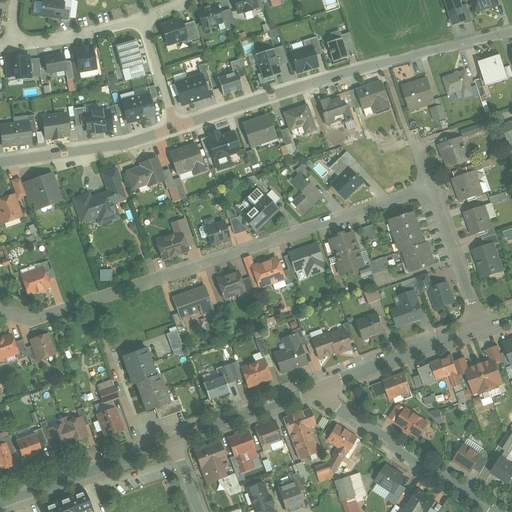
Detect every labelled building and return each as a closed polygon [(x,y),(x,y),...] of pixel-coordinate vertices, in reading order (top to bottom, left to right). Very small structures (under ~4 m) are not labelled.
[(233,0),(238,13),(244,11),(245,13),(252,11),(251,9),(257,7),(255,0),(233,0)] [(264,9),(261,0),(255,0),(257,7),(258,11),(264,9)] [(460,0),(443,0),(451,25),(465,21),(466,20),(462,6),(460,0)] [(472,0),(476,12),(498,5),(496,0),(472,0)] [(64,4),(43,1),(41,16),(61,19),(62,19),(64,7),(64,4)] [(467,4),(462,6),(466,20),(465,21),(466,23),(472,22),(467,4)] [(209,7),(204,8),(204,9),(205,9),(198,11),(203,28),(212,26),(214,27),(217,26),(218,24),(222,22),(219,13),(217,5),(210,7),(210,6),(209,7)] [(71,8),(64,7),(62,19),(61,19),(61,22),(69,23),(71,8)] [(231,9),(219,13),(222,22),(224,22),(227,29),(236,26),(231,9)] [(175,22),(168,24),(168,25),(162,27),(168,45),(187,39),(188,39),(183,25),(182,20),(175,22)] [(195,21),(183,25),(188,39),(187,39),(188,42),(200,38),(195,21)] [(271,31),(272,38),(280,37),(278,30),(271,31)] [(350,33),(340,36),(341,39),(342,38),(344,45),(353,43),(350,33)] [(317,37),(303,41),(306,49),(312,47),(315,57),(323,54),(317,37)] [(341,39),(328,43),(334,62),(348,58),(346,53),(344,45),(342,38),(341,39)] [(137,41),(116,46),(123,70),(129,69),(129,68),(143,65),(137,41)] [(353,43),(344,45),(346,53),(355,50),(353,43)] [(283,46),(273,49),(279,66),(288,63),(283,46)] [(87,47),(81,48),(81,49),(75,50),(77,62),(79,72),(80,72),(97,68),(93,47),(87,48),(87,47)] [(306,49),(291,53),(297,72),(304,70),(304,71),(311,69),(311,68),(318,66),(315,57),(312,47),(306,49)] [(273,49),(256,55),(262,74),(258,75),(261,84),(275,80),(273,74),(280,71),(279,66),(273,49)] [(323,54),(315,57),(318,66),(326,64),(323,54)] [(64,55),(45,58),(48,73),(66,70),(65,63),(64,55)] [(500,55),(478,62),(486,86),(508,78),(504,68),(500,55)] [(29,56),(6,58),(8,77),(16,76),(17,79),(31,78),(30,60),(29,56)] [(39,59),(30,60),(31,78),(41,77),(39,59)] [(243,59),(231,63),(233,70),(234,70),(235,73),(238,72),(240,78),(248,75),(243,59)] [(71,61),(65,63),(66,70),(68,80),(74,79),(71,63),(71,61)] [(77,62),(71,63),(74,79),(75,81),(81,80),(80,72),(79,72),(77,62)] [(210,81),(205,64),(199,66),(202,76),(205,83),(210,81)] [(143,65),(129,68),(129,69),(132,79),(146,76),(143,65)] [(233,70),(224,73),(225,76),(218,78),(224,96),(243,89),(240,78),(238,72),(235,73),(234,70),(233,70)] [(465,71),(444,78),(449,94),(461,90),(464,98),(473,95),(471,88),(465,71)] [(202,76),(189,80),(196,101),(207,97),(208,95),(205,83),(202,76)] [(487,95),(482,78),(475,81),(480,96),(480,97),(487,95)] [(189,80),(176,84),(179,96),(182,103),(184,104),(196,101),(189,80)] [(428,80),(414,84),(414,85),(403,89),(403,88),(402,88),(408,107),(425,102),(426,105),(435,102),(428,80)] [(381,82),(356,90),(362,107),(362,109),(363,109),(363,107),(374,103),(378,113),(389,109),(386,101),(387,101),(381,82)] [(176,84),(170,86),(173,98),(179,96),(176,84)] [(477,86),(471,88),(473,95),(474,98),(480,96),(477,86)] [(356,90),(356,89),(350,91),(355,107),(356,109),(362,107),(356,90)] [(350,91),(337,96),(336,97),(337,99),(340,98),(343,107),(348,105),(349,109),(355,107),(350,91)] [(149,94),(135,98),(141,119),(153,116),(154,113),(149,94)] [(135,98),(122,101),(127,121),(130,122),(141,119),(135,98)] [(337,99),(327,102),(326,99),(320,101),(324,113),(323,114),(326,125),(327,125),(326,122),(331,121),(332,123),(344,119),(346,123),(353,120),(349,109),(348,105),(343,107),(340,98),(337,99)] [(307,106),(286,113),(291,129),(304,125),(307,132),(316,129),(307,106)] [(447,117),(443,106),(436,109),(437,112),(440,120),(447,117)] [(76,127),(87,125),(85,115),(86,115),(85,108),(74,109),(76,127)] [(87,125),(88,133),(96,132),(96,134),(104,133),(104,131),(112,130),(109,111),(101,112),(101,111),(93,112),(93,114),(86,115),(85,115),(87,125)] [(67,114),(43,118),(46,139),(53,138),(53,140),(63,138),(63,136),(70,135),(67,114)] [(269,116),(244,125),(252,147),(277,138),(269,116)] [(29,122),(15,124),(17,145),(32,143),(30,134),(29,123),(29,122)] [(35,123),(29,123),(30,134),(37,133),(35,123)] [(0,126),(0,127),(1,132),(3,143),(3,147),(17,145),(15,124),(0,126)] [(476,128),(463,132),(466,139),(479,134),(476,128)] [(287,129),(281,131),(287,146),(293,144),(287,129)] [(209,140),(213,151),(220,170),(233,165),(233,164),(231,165),(227,156),(241,151),(234,133),(209,140)] [(208,136),(201,139),(207,154),(213,151),(209,140),(208,136)] [(459,139),(439,146),(442,154),(444,153),(449,168),(468,162),(463,149),(466,149),(465,147),(463,148),(459,139)] [(196,144),(171,153),(178,173),(194,168),(196,174),(206,171),(196,144)] [(255,150),(248,152),(253,167),(261,164),(255,150)] [(356,162),(347,152),(340,159),(349,168),(356,162)] [(157,157),(140,163),(141,167),(128,172),(134,188),(149,183),(150,186),(165,181),(166,180),(162,171),(157,157)] [(342,177),(333,186),(331,184),(330,185),(345,201),(364,183),(349,168),(340,159),(332,166),(342,177)] [(481,163),(467,168),(469,173),(475,171),(475,172),(484,169),(481,163)] [(312,175),(302,165),(296,170),(300,175),(302,173),(307,179),(312,175)] [(169,168),(162,171),(166,180),(165,181),(168,188),(175,185),(173,180),(169,168)] [(118,170),(103,175),(108,188),(109,188),(120,184),(122,183),(118,170)] [(469,173),(453,179),(461,202),(483,194),(475,172),(475,171),(469,173)] [(52,173),(30,181),(34,193),(32,194),(35,201),(35,203),(39,205),(48,202),(52,204),(61,201),(52,173)] [(307,179),(302,173),(300,175),(293,182),(304,194),(293,205),(292,203),(290,204),(295,209),(295,208),(301,215),(323,195),(307,179)] [(271,191),(256,176),(248,178),(258,188),(259,188),(266,196),(271,191)] [(187,198),(180,177),(173,180),(175,185),(181,201),(187,198)] [(21,178),(12,180),(18,198),(27,195),(23,183),(21,178)] [(30,181),(23,183),(27,195),(30,203),(35,201),(32,194),(34,193),(30,181)] [(111,193),(101,196),(101,197),(90,201),(88,195),(74,199),(81,220),(90,217),(89,215),(97,213),(100,224),(112,220),(109,212),(116,210),(114,203),(125,200),(120,184),(109,188),(111,193)] [(266,196),(259,188),(258,188),(247,198),(248,199),(249,198),(256,205),(245,216),(257,230),(279,209),(266,196)] [(505,193),(490,198),(492,205),(507,199),(505,193)] [(14,195),(0,200),(0,216),(2,223),(21,217),(14,195)] [(485,206),(465,213),(473,236),(492,229),(489,220),(484,207),(485,207),(485,206)] [(415,213),(391,221),(391,222),(392,221),(396,231),(394,231),(394,232),(396,232),(399,241),(397,241),(397,242),(399,242),(402,251),(401,252),(404,251),(425,244),(415,213)] [(249,230),(237,217),(231,219),(236,234),(249,230)] [(192,238),(185,219),(177,222),(181,232),(182,232),(185,241),(192,238)] [(207,227),(210,236),(212,244),(230,238),(225,221),(207,227)] [(206,225),(201,227),(200,229),(202,237),(205,238),(210,236),(207,227),(206,225)] [(374,225),(361,229),(365,242),(378,237),(374,225)] [(185,241),(182,232),(181,232),(168,237),(166,236),(161,238),(160,240),(163,248),(160,249),(163,259),(166,258),(167,259),(172,257),(173,255),(188,250),(185,241)] [(352,233),(343,236),(344,236),(339,238),(339,237),(329,240),(333,252),(335,252),(338,262),(337,263),(341,275),(350,272),(350,271),(354,269),(355,270),(363,267),(359,253),(360,253),(360,252),(359,252),(358,249),(356,248),(356,246),(352,233)] [(497,234),(483,239),(486,247),(494,244),(494,245),(500,243),(497,234)] [(199,249),(201,256),(223,250),(222,243),(199,249)] [(425,244),(404,251),(404,252),(406,252),(409,262),(407,262),(408,263),(409,262),(412,272),(411,272),(411,273),(435,265),(428,243),(425,244)] [(316,244),(290,254),(290,255),(295,270),(296,271),(305,268),(308,276),(325,270),(316,244)] [(486,247),(474,251),(478,261),(479,261),(484,276),(483,276),(483,277),(495,273),(494,271),(496,271),(495,270),(501,268),(502,271),(503,270),(494,245),(494,244),(486,247)] [(295,270),(290,255),(284,257),(288,270),(289,272),(295,270)] [(387,257),(368,263),(373,276),(391,269),(387,257)] [(268,263),(263,264),(262,263),(252,267),(260,287),(284,279),(282,272),(277,258),(268,261),(268,262),(268,263)] [(55,277),(49,260),(40,263),(42,269),(43,268),(47,280),(55,277)] [(260,287),(252,267),(247,269),(250,277),(254,289),(260,287)] [(42,269),(22,275),(29,294),(36,291),(37,292),(46,289),(47,288),(49,287),(47,280),(43,268),(42,269)] [(112,271),(100,270),(100,281),(112,281),(112,271)] [(289,272),(288,270),(282,272),(284,279),(286,285),(293,283),(289,272)] [(238,272),(217,279),(224,297),(232,294),(233,295),(242,292),(245,291),(241,280),(238,272)] [(429,273),(416,278),(418,283),(418,285),(431,281),(429,273)] [(250,277),(241,280),(245,291),(242,292),(244,298),(256,294),(254,289),(250,277)] [(431,281),(418,285),(421,293),(430,290),(439,287),(436,279),(431,281)] [(418,283),(405,288),(407,294),(415,292),(417,298),(422,296),(421,293),(418,285),(418,283)] [(439,287),(430,290),(437,308),(454,302),(447,284),(439,287)] [(205,285),(172,297),(178,313),(180,319),(184,318),(182,315),(199,309),(200,312),(201,312),(202,314),(214,310),(205,285)] [(377,288),(364,293),(369,305),(381,300),(377,288)] [(407,294),(403,296),(408,308),(405,309),(405,307),(391,312),(397,328),(424,319),(417,298),(415,292),(407,294)] [(178,313),(172,315),(178,330),(187,327),(184,318),(180,319),(178,313)] [(378,314),(356,323),(362,340),(385,332),(378,314)] [(274,318),(265,321),(268,328),(276,325),(274,318)] [(354,340),(348,323),(342,325),(344,332),(345,332),(349,342),(354,340)] [(220,329),(203,335),(207,348),(224,342),(220,329)] [(306,344),(300,329),(293,331),(294,336),(297,335),(300,346),(306,344)] [(178,330),(167,334),(173,350),(183,347),(178,330)] [(344,332),(329,338),(334,352),(335,354),(351,348),(349,342),(345,332),(344,332)] [(48,334),(31,340),(33,345),(38,359),(55,354),(48,334)] [(314,341),(311,334),(304,337),(310,353),(316,351),(313,341),(314,341)] [(12,335),(0,338),(0,357),(16,352),(18,352),(14,341),(12,335)] [(300,346),(297,335),(294,336),(283,340),(283,341),(286,340),(289,349),(276,354),(282,372),(307,364),(300,346)] [(314,341),(313,341),(316,351),(319,358),(334,352),(329,338),(328,336),(314,341)] [(263,337),(256,340),(262,357),(269,354),(263,337)] [(23,338),(14,341),(18,352),(16,352),(19,359),(29,356),(26,347),(23,338)] [(33,345),(26,347),(29,356),(32,364),(39,362),(38,359),(33,345)] [(499,345),(487,349),(491,360),(495,359),(497,363),(504,361),(502,354),(499,345)] [(146,348),(123,356),(133,384),(137,383),(154,377),(151,370),(153,369),(148,355),(146,356),(144,349),(146,349),(146,348)] [(511,365),(511,364),(507,352),(502,354),(504,361),(507,371),(511,369),(511,365)] [(452,356),(419,369),(425,385),(450,376),(460,404),(468,401),(465,391),(460,377),(454,362),(452,356)] [(465,357),(454,362),(460,377),(466,374),(465,370),(469,368),(465,357)] [(469,368),(465,370),(466,374),(474,395),(479,393),(482,401),(502,393),(499,385),(504,383),(497,363),(495,359),(491,360),(469,368)] [(264,360),(246,367),(249,373),(245,374),(249,385),(270,378),(264,360)] [(216,368),(219,377),(224,375),(227,383),(234,381),(228,364),(216,368)] [(405,373),(384,381),(388,393),(390,399),(391,399),(404,394),(406,400),(413,397),(411,392),(411,391),(405,373)] [(154,377),(137,383),(147,410),(155,407),(170,402),(170,401),(167,402),(165,396),(167,395),(162,381),(160,382),(158,375),(154,377)] [(227,383),(224,375),(219,377),(204,382),(210,399),(230,392),(227,383)] [(384,382),(372,386),(376,397),(388,393),(384,382)] [(114,386),(99,391),(103,402),(118,396),(114,386)] [(436,396),(424,399),(426,406),(437,403),(436,396)] [(170,402),(155,407),(159,418),(183,410),(179,399),(170,402)] [(396,406),(389,417),(398,423),(405,412),(396,406)] [(83,407),(77,409),(79,417),(81,417),(84,425),(89,423),(83,407)] [(115,407),(98,414),(105,435),(123,429),(115,407)] [(311,409),(298,414),(304,430),(312,427),(317,425),(311,409)] [(428,423),(407,410),(405,412),(398,423),(397,424),(418,438),(420,436),(424,435),(427,429),(427,425),(428,423)] [(439,411),(431,413),(440,423),(442,423),(439,411)] [(298,414),(284,419),(290,435),(291,435),(304,430),(298,414)] [(79,417),(69,421),(68,417),(63,419),(71,441),(87,436),(84,425),(81,417),(79,417)] [(46,419),(40,422),(42,428),(46,439),(51,437),(48,429),(49,428),(46,419)] [(49,428),(48,429),(51,437),(55,447),(71,441),(63,419),(58,420),(59,425),(49,428)] [(276,422),(256,429),(263,446),(271,443),(283,439),(276,422)] [(357,437),(338,425),(328,441),(338,448),(336,451),(344,456),(345,456),(357,437)] [(304,430),(291,435),(294,441),(312,434),(314,432),(312,427),(304,430)] [(42,428),(33,431),(35,434),(40,448),(48,445),(46,439),(42,428)] [(511,432),(510,431),(500,446),(507,451),(511,444),(511,432)] [(249,432),(229,439),(236,457),(236,456),(245,453),(255,449),(249,432)] [(9,434),(1,436),(4,444),(6,443),(10,454),(15,452),(9,434)] [(35,434),(25,438),(23,437),(19,439),(18,440),(17,440),(24,459),(32,456),(40,454),(39,453),(42,452),(40,448),(35,434)] [(312,434),(294,441),(301,459),(318,452),(312,434)] [(220,442),(195,451),(202,469),(202,468),(208,484),(227,477),(227,476),(221,462),(227,459),(220,442)] [(1,444),(0,444),(0,465),(1,465),(2,468),(13,464),(10,454),(6,443),(4,444),(2,445),(1,444)] [(271,443),(263,446),(265,452),(273,449),(271,443)] [(481,455),(465,445),(462,450),(459,450),(457,454),(457,457),(454,461),(471,472),(473,469),(481,456),(481,455)] [(484,450),(481,455),(481,456),(473,469),(481,473),(490,460),(487,452),(484,450)] [(336,451),(329,464),(332,475),(342,460),(344,456),(336,451)] [(245,453),(236,456),(242,472),(254,468),(250,456),(246,457),(245,453)] [(511,478),(511,465),(501,458),(491,473),(508,484),(511,478)] [(270,460),(263,461),(267,472),(273,471),(270,460)] [(342,460),(332,475),(333,478),(335,482),(342,479),(341,476),(348,464),(342,460)] [(308,476),(303,462),(296,465),(299,473),(301,479),(308,476)] [(328,463),(316,467),(315,469),(320,483),(333,478),(332,475),(329,464),(328,463)] [(405,478),(387,466),(377,482),(392,492),(394,493),(400,484),(405,478)] [(301,479),(299,473),(292,475),(295,483),(296,483),(299,492),(305,490),(301,479)] [(237,477),(230,480),(229,475),(227,476),(227,477),(229,476),(233,486),(228,488),(231,496),(242,492),(237,477)] [(342,479),(335,482),(342,502),(356,497),(349,477),(342,479)] [(263,483),(248,488),(255,507),(271,501),(269,496),(268,496),(263,483)] [(294,483),(281,488),(279,488),(287,511),(290,511),(303,508),(303,507),(304,507),(299,492),(296,483),(295,483),(294,483)] [(400,484),(394,493),(392,492),(387,500),(396,506),(407,489),(400,484)] [(93,511),(83,485),(41,502),(44,511),(93,511)] [(418,490),(409,504),(405,511),(401,509),(399,511),(428,511),(435,502),(418,490)] [(271,501),(255,507),(256,511),(273,511),(272,507),(273,507),(271,501)]
